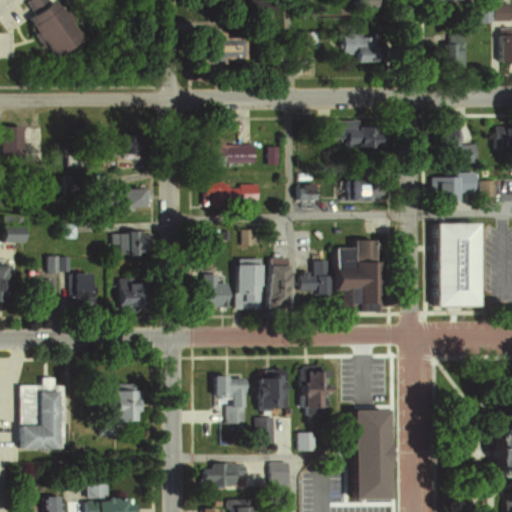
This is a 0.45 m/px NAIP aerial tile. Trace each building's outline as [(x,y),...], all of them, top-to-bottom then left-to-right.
[(74,37),(49,0),(26,0),(21,4),(28,15),(21,20),(46,56),(74,37)] [(266,12),(265,0),(251,0),(252,13),(266,12)] [(486,0),(471,0),(472,19),(503,19),(503,2),(486,2),(486,0)] [(489,61),(511,61),(511,25),(489,26),(489,61)] [(289,48),(311,48),(311,30),(289,30),(289,48)] [(184,33),(184,62),(237,63),(237,34),(184,33)] [(345,60),(366,60),(366,33),(333,33),(333,53),(345,53),(345,60)] [(440,41),(434,41),(434,64),(456,64),(456,33),(440,33),(440,41)] [(335,147),(363,147),(363,119),(325,119),(325,138),(335,138),(335,147)] [(468,161),(468,143),(453,143),(452,122),(427,123),(428,161),(468,161)] [(0,153),(12,154),(12,125),(0,125),(0,153)] [(36,127),(17,125),(15,142),(35,144),(36,127)] [(484,157),(508,157),(508,125),(484,125),(484,157)] [(127,156),(127,133),(100,133),(100,156),(127,156)] [(250,163),(250,140),(187,140),(187,163),(250,163)] [(449,199),(449,191),(467,191),(467,173),(423,173),(423,199),(449,199)] [(374,200),(374,178),(336,178),(336,200),(374,200)] [(195,181),(195,201),(252,202),(252,182),(195,181)] [(308,184),(292,184),(292,198),(308,198),(308,184)] [(111,210),(135,210),(135,189),(97,189),(97,206),(111,206),(111,210)] [(0,214),(0,240),(15,241),(15,215),(0,214)] [(463,303),(422,303),(421,221),(463,221),(463,303)] [(247,244),(247,228),(236,228),(236,244),(247,244)] [(112,253),(135,253),(135,230),(106,230),(106,243),(112,243),(112,253)] [(369,309),(368,239),(340,239),(340,245),(322,246),(322,259),(304,259),(304,270),(290,270),(290,292),(330,291),(330,310),(369,309)] [(42,255),(42,271),(60,271),(60,255),(42,255)] [(258,302),(278,302),(278,256),(258,256),(258,302)] [(252,257),(226,257),(226,307),(252,307),(252,257)] [(87,272),(62,272),(62,305),(87,305),(87,272)] [(220,272),(193,272),(193,305),(220,305),(220,272)] [(47,277),(21,277),(21,306),(47,306),(47,277)] [(108,308),(131,308),(131,277),(108,277),(108,308)] [(291,369),(291,408),(311,408),(311,369),(291,369)] [(245,374),(245,407),(270,407),(270,374),(245,374)] [(203,396),(217,396),(217,422),(237,422),(237,375),(203,375),(203,396)] [(60,445),(16,446),(15,384),(39,383),(38,376),(49,376),(49,383),(59,383),(60,445)] [(98,418),(92,418),(91,432),(101,433),(102,423),(123,424),(124,385),(99,385),(98,418)] [(339,407),(339,497),(377,497),(377,407),(339,407)] [(266,442),(266,416),(248,416),(248,442),(266,442)] [(511,419),(485,420),(487,479),(511,478),(511,419)] [(309,431),(292,431),(292,450),(309,450),(309,431)] [(283,484),(283,460),(261,460),(261,484),(283,484)] [(231,473),(241,473),(241,462),(193,462),(193,485),(231,485),(231,473)] [(119,511),(120,497),(99,496),(99,467),(75,467),(74,511),(119,511)] [(33,511),(53,511),(52,488),(33,490),(33,511)]
